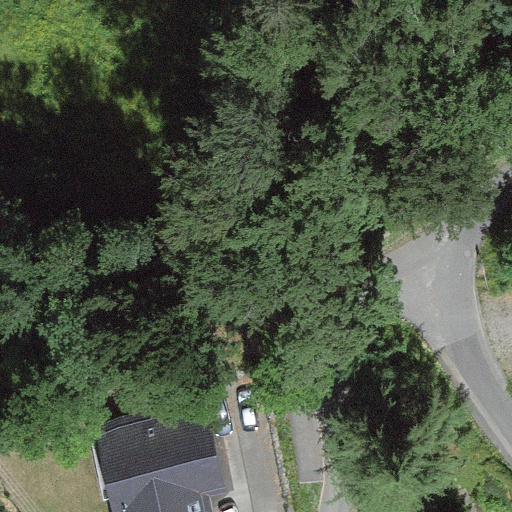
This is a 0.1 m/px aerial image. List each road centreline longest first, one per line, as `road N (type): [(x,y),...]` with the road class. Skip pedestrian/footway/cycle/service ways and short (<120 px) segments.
road 1 (residential): [(422,261),(346,298),(324,337),(337,482),(332,511)]
road 2 (residential): [(511,429),(492,405),(422,261)]
road 3 (residential): [(511,171),(422,261)]
